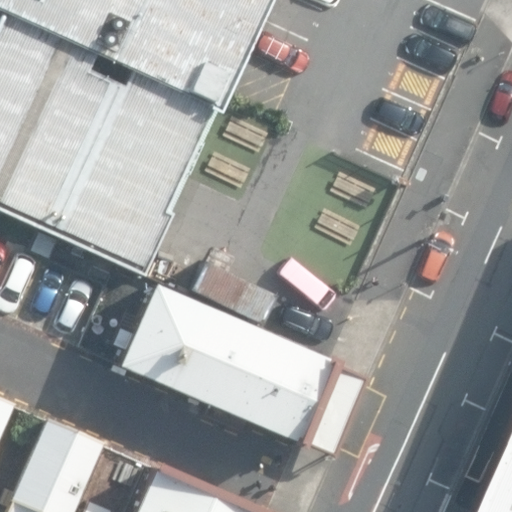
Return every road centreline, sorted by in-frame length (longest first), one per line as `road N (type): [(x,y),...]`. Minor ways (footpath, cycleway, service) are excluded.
road 1 (unclassified): [(354,511),(0,353)]
road 2 (tertiary): [(374,511),(511,202)]
